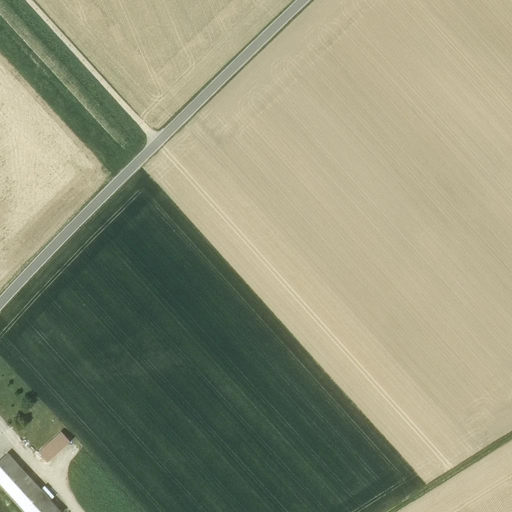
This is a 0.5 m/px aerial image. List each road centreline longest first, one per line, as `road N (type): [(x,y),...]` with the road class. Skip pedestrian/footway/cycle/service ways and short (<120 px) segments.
road 1 (unclassified): [(0,308),(307,0)]
road 2 (track): [(160,145),(26,0)]
road 3 (track): [(408,511),(511,446)]
